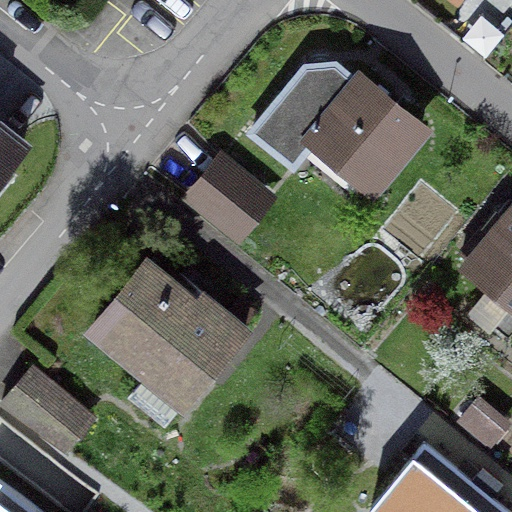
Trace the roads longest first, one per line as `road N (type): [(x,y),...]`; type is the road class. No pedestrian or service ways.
road 1 (residential): [(0,308),(134,143)]
road 2 (residential): [(365,0),(511,118)]
road 3 (residential): [(134,143),(253,0)]
road 4 (residential): [(0,28),(134,143)]
